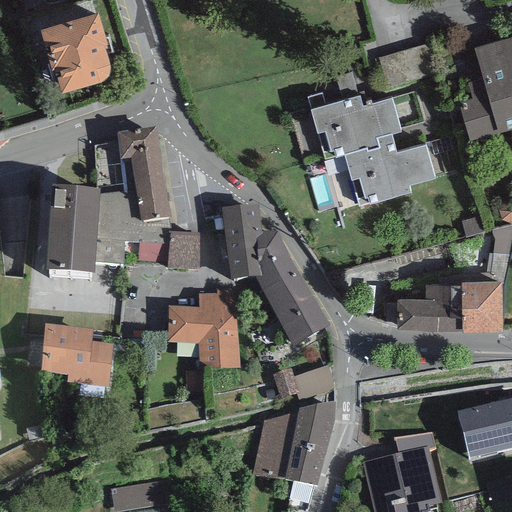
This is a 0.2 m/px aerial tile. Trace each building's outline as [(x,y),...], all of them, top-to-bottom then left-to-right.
[(98,9),(39,25),(52,66),(54,65),(62,89),(101,77),(108,71),(110,64),(104,41),(107,40),(98,9)] [(511,34),(474,45),(483,78),(467,82),(471,97),(458,101),(469,138),(511,125),(511,34)] [(380,65),(392,93),(430,78),(418,50),(380,65)] [(359,92),(309,107),(325,158),(343,153),(359,205),(410,190),(407,183),(434,175),(419,124),(425,122),(416,91),(391,98),(390,96),(363,104),(359,92)] [(131,162),(135,193),(100,198),(96,267),(123,269),(125,243),(168,246),(169,236),(169,222),(156,131),(116,137),(120,164),(131,162)] [(100,198),(50,195),(45,280),(95,283),(96,267),(100,198)] [(258,209),(221,213),(230,285),(256,282),(262,296),(299,275),(277,235),(262,236),(258,209)] [(200,238),(169,236),(168,246),(167,273),(198,274),(200,238)] [(299,275),(262,296),(294,349),(330,328),(299,275)] [(462,279),(462,284),(462,329),(502,329),(502,279),(462,279)] [(425,297),(396,297),(396,328),(462,329),(462,284),(425,284),(425,297)] [(199,310),(167,311),(168,346),(197,345),(198,371),(238,370),(236,295),(198,296),(199,310)] [(93,335),(45,330),(40,377),(68,379),(67,387),(109,392),(113,348),(92,346),(93,335)] [(332,375),(297,381),(300,399),(335,392),(332,375)] [(294,378),(276,382),(282,406),(299,403),(294,378)] [(511,403),(458,417),(469,464),(511,453),(511,403)] [(333,405),(263,423),(251,477),(316,489),(332,424),(333,405)] [(398,457),(362,465),(372,511),(426,511),(441,507),(428,451),(435,450),(432,434),(394,442),(398,457)] [(511,498),(507,479),(485,485),(491,508),(511,501),(511,498)] [(168,511),(165,482),(110,490),(113,511),(168,511)]
